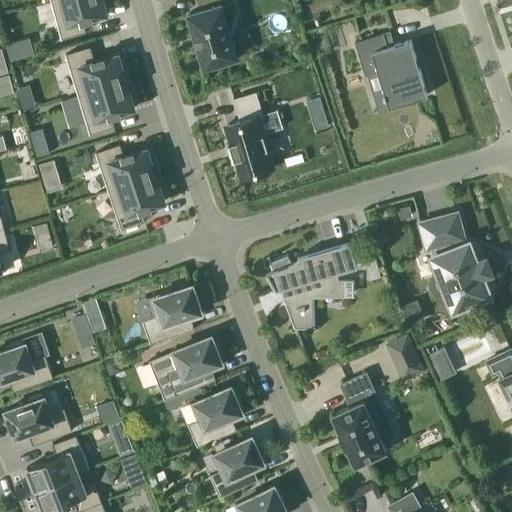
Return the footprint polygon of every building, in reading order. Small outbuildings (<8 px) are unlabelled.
[(106,0),(51,0),(62,38),(86,31),(83,21),(93,18),(93,17),(107,13),(105,6),(108,5),(106,0)] [(238,56),(233,40),(228,22),(241,18),(235,1),(222,5),(222,4),(222,3),(219,4),(217,0),(196,0),(198,6),(210,2),(211,6),(188,13),(205,66),(238,56)] [(355,42),(364,76),(377,72),(387,107),(426,97),(410,41),(387,47),(383,34),(355,42)] [(90,46),(66,54),(78,94),(129,80),(123,59),(121,60),(119,54),(105,58),(104,56),(94,59),(90,46)] [(129,80),(78,94),(90,134),(114,126),(111,115),(121,113),(121,111),(134,107),(133,101),(135,100),(129,80)] [(241,120),(226,125),(231,143),(229,144),(234,159),(236,159),(241,177),(274,167),(264,135),(259,117),(264,115),(263,113),(257,91),(234,98),(241,120)] [(120,144),(96,152),(109,190),(159,173),(153,153),(150,154),(147,148),(134,152),(133,151),(123,154),(120,144)] [(159,173),(109,190),(121,228),(145,221),(142,210),(152,207),(151,205),(165,201),(163,194),(166,193),(159,173)] [(409,205),(398,208),(401,219),(412,216),(409,205)] [(491,272),(491,271),(487,272),(483,261),(486,259),(486,258),(475,262),(468,244),(464,246),(462,238),(464,237),(457,212),(420,222),(427,248),(432,246),(435,257),(440,271),(436,274),(433,278),(432,282),(433,287),(436,291),(440,294),(444,295),(449,294),(454,307),(488,294),(481,276),(491,272)] [(0,274),(4,273),(0,257),(0,254),(10,250),(4,228),(0,229),(0,274)] [(344,269),(356,265),(349,241),(322,249),(300,256),(301,259),(293,262),(292,260),(288,254),(270,261),(270,262),(271,262),(274,269),(280,286),(281,288),(285,286),(290,296),(292,298),(286,304),(286,305),(287,305),(291,315),(291,316),(295,325),(295,327),(297,327),(315,326),(314,296),(333,284),(330,273),(338,271),(344,269)] [(190,315),(191,315),(202,311),(198,301),(200,301),(195,286),(194,287),(193,284),(172,291),(171,289),(157,294),(157,296),(155,297),(160,314),(143,320),(151,342),(195,328),(190,315)] [(410,329),(426,323),(417,300),(401,307),(410,329)] [(72,317),(77,331),(90,326),(85,313),(72,317)] [(93,331),(106,327),(101,313),(88,317),(93,331)] [(403,378),(423,369),(407,334),(387,343),(403,378)] [(211,366),(212,366),(222,362),(218,352),(220,351),(214,337),(213,338),(212,335),(174,350),(150,360),(165,399),(216,379),(211,366)] [(32,359),(31,357),(25,338),(19,340),(9,343),(11,347),(0,350),(0,381),(4,380),(9,379),(13,389),(13,391),(36,383),(53,377),(45,354),(40,356),(32,359)] [(511,347),(487,360),(493,374),(499,371),(502,375),(500,376),(511,400),(511,347)] [(395,435),(388,419),(376,424),(361,392),(373,386),(367,372),(341,383),(351,405),(332,414),(340,429),(339,430),(340,432),(340,431),(347,447),(348,449),(355,464),(387,450),(383,441),(395,435)] [(232,417),(233,416),(243,412),(238,402),(240,401),(234,387),(232,388),(231,385),(195,401),(202,418),(189,423),(198,446),(237,429),(232,417)] [(51,412),(50,411),(43,392),(36,394),(28,397),(30,401),(23,403),(6,410),(6,411),(7,412),(4,413),(9,427),(12,427),(16,437),(19,435),(19,436),(29,432),(33,444),(42,441),(72,430),(64,407),(59,409),(51,412)] [(128,436),(121,419),(108,424),(114,441),(128,436)] [(79,473),(89,469),(76,435),(69,437),(59,441),(52,443),(53,444),(57,455),(51,458),(27,467),(28,469),(29,472),(26,473),(32,488),(34,487),(35,489),(70,475),(74,474),(79,472),(79,473)] [(253,467),(254,466),(264,462),(260,452),(261,451),(255,437),(253,438),(252,435),(216,452),(223,469),(210,474),(220,496),(259,479),(253,467)] [(140,468),(134,453),(120,459),(126,474),(140,468)] [(84,485),(79,473),(79,472),(74,474),(70,475),(35,489),(36,491),(34,492),(40,507),(42,506),(44,511),(74,499),(79,511),(86,508),(99,503),(102,501),(94,482),(90,483),(87,484),(84,485)] [(284,511),(287,511),(283,501),(284,500),(277,487),(276,487),(274,485),(239,502),(243,511),(284,511)] [(424,511),(413,492),(389,505),(392,511),(424,511)] [(106,511),(102,501),(99,503),(86,508),(79,511),(106,511)]
